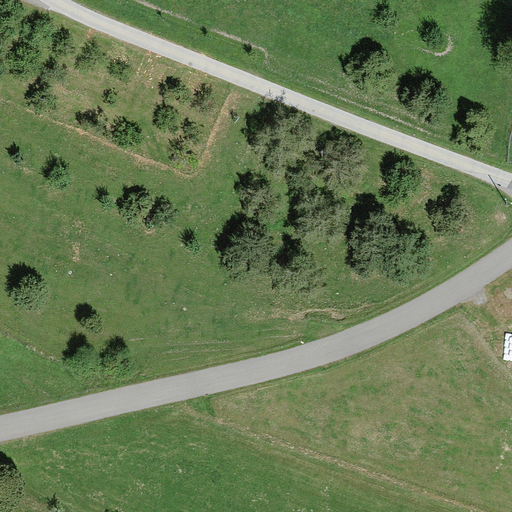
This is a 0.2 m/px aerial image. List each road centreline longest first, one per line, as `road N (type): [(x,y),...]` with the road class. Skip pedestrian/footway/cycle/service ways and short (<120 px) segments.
road 1 (residential): [(511,254),(336,345),(0,425)]
road 2 (unclassified): [(62,0),(511,182)]
